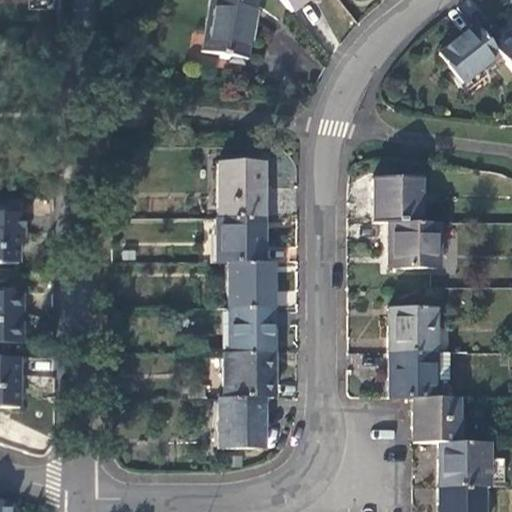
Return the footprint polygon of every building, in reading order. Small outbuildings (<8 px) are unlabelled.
[(211,0),(203,50),(247,58),(256,0),(211,0)] [(282,0),(292,12),(306,0),(282,0)] [(491,45),(475,26),(439,53),(463,83),(499,56),(491,45)] [(511,28),(491,45),(499,56),(511,72),(511,28)] [(217,219),(262,219),(262,164),(217,164),(217,219)] [(374,180),(374,223),(389,223),(420,224),(420,179),(374,180)] [(0,264),(19,264),(19,248),(25,242),(24,215),(0,214),(0,264)] [(262,263),(262,219),(217,219),(215,219),(215,263),(228,263),(262,263)] [(437,268),(438,224),(420,224),(389,223),(389,269),(437,268)] [(272,308),(272,263),(262,263),(228,263),(227,308),(272,308)] [(0,292),(0,342),(18,342),(19,312),(22,312),(22,293),(0,292)] [(272,353),(272,308),(227,308),(228,354),(272,353)] [(387,310),(387,354),(435,354),(434,310),(387,310)] [(272,398),(272,353),(228,354),(223,354),(222,398),(262,398),(272,398)] [(387,354),(388,399),(412,399),(435,398),(435,382),(446,382),(446,354),(435,354),(387,354)] [(0,407),(19,407),(20,359),(0,358),(0,407)] [(187,386),(188,396),(204,396),(203,386),(187,386)] [(222,398),(217,399),(216,449),(261,449),(262,398),(222,398)] [(435,398),(412,399),(413,443),(438,443),(458,444),(458,398),(435,398)] [(458,444),(438,443),(438,488),(483,488),(488,488),(488,444),(458,444)] [(482,511),(483,488),(438,488),(438,511),(482,511)] [(0,501),(0,511),(8,511),(8,501),(0,501)]
